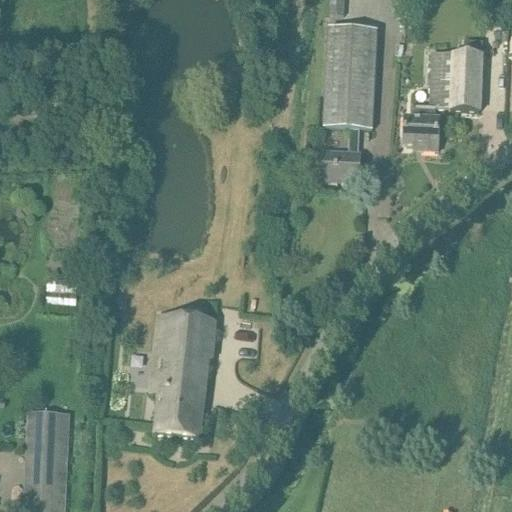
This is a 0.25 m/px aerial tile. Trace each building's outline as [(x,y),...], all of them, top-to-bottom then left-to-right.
[(330,0),(329,18),(344,19),(345,0),(330,0)] [(414,20),(454,23),(455,11),(415,8),(414,20)] [(322,156),(322,166),(321,186),(360,188),(361,157),(356,157),(358,133),(371,133),(376,33),(326,31),(321,130),(349,131),(347,157),(322,156)] [(405,122),(405,128),(404,148),(421,149),(421,155),(438,156),(439,124),(435,123),(436,114),(480,116),(481,96),(484,45),(464,44),(463,59),(433,57),(430,111),(416,110),(415,123),(405,122)] [(274,112),(271,133),(286,135),(289,114),(274,112)] [(47,283),(46,308),(76,310),(77,285),(47,283)] [(239,315),(272,315),(272,294),(239,294),(239,315)] [(159,397),(155,439),(200,444),(204,402),(205,397),(208,365),(211,364),(215,326),(158,320),(151,397),(159,397)] [(65,511),(70,418),(44,417),(44,411),(29,411),(29,416),(27,416),(22,511),(65,511)]
